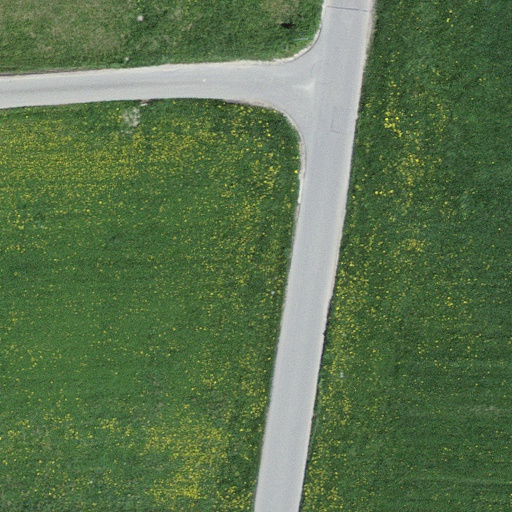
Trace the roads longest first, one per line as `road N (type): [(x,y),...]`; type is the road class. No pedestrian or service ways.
road 1 (tertiary): [(334,85),(273,511)]
road 2 (unclassified): [(0,93),(179,81),(334,85)]
